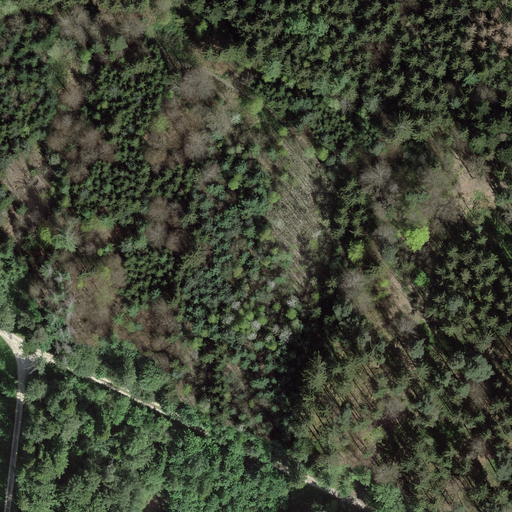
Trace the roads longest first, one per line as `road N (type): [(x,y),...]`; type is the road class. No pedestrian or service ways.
road 1 (track): [(0,330),(376,511)]
road 2 (track): [(27,346),(7,511)]
